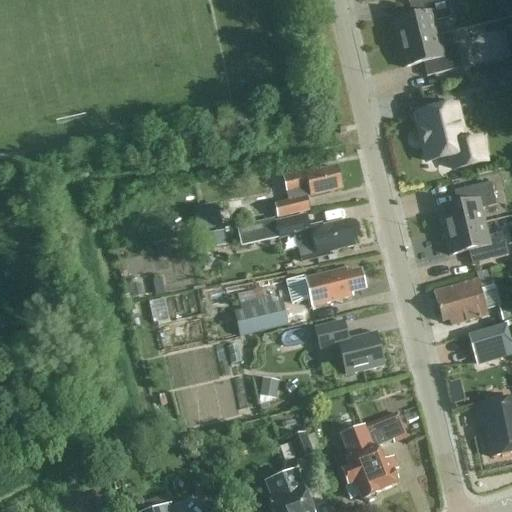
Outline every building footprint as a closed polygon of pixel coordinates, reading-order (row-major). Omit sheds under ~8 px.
[(400,46),(439,36),(436,22),(451,19),(446,0),(429,0),(414,4),(418,17),(394,23),(400,46)] [(511,0),(497,0),(502,19),(511,16),(511,0)] [(439,36),(400,46),(406,69),(429,63),(432,76),(463,68),(457,46),(442,49),(439,36)] [(457,106),(418,116),(429,162),(452,156),(455,170),(487,162),(481,140),(466,143),(457,106)] [(278,219),(307,212),(311,211),(307,198),(343,190),(338,169),(317,174),(316,169),(283,177),(287,195),(288,195),(290,201),(274,205),(278,219)] [(482,209),(497,206),(492,183),(460,191),(464,204),(441,210),(446,233),(486,223),(482,209)] [(308,215),(279,222),(276,223),(280,239),(296,236),(302,263),(330,257),(329,254),(356,247),(350,221),(323,227),(322,224),(311,227),(308,215)] [(486,223),(446,233),(452,256),(475,250),(479,264),(510,256),(504,233),(489,237),(486,223)] [(223,230),(207,233),(209,247),(225,245),(223,230)] [(511,264),(501,267),(503,276),(511,273),(511,264)] [(483,289),(495,286),(490,270),(477,274),(478,279),(435,292),(444,322),(450,321),(451,326),(490,315),(483,289)] [(349,300),(348,297),(347,295),(366,291),(362,272),(347,276),(346,271),(306,281),(312,304),(312,308),(349,300)] [(296,308),(312,304),(306,281),(290,284),(296,308)] [(196,291),(154,298),(158,321),(166,320),(183,423),(237,415),(225,340),(205,344),(196,291)] [(511,300),(503,303),(507,320),(511,318),(511,300)] [(233,324),(236,338),(288,325),(282,302),(247,311),(250,320),(233,324)] [(386,367),(378,334),(350,341),(346,323),(317,330),(322,353),(341,348),(348,377),(386,367)] [(483,332),(467,336),(472,356),(488,352),(492,364),(511,358),(511,350),(505,326),(483,332)] [(279,383),(263,380),(261,398),(276,401),(279,383)] [(511,453),(511,399),(478,407),(482,426),(486,425),(493,457),(511,453)] [(366,425),(340,436),(349,460),(345,461),(349,469),(343,471),(349,486),(346,487),(350,498),(362,493),(365,501),(366,500),(369,504),(375,502),(375,497),(394,489),(389,476),(395,473),(390,460),(380,464),(375,449),(394,441),(395,444),(407,439),(398,415),(367,428),(366,425)] [(298,464),(315,458),(306,435),(289,441),(298,464)] [(312,511),(296,472),(265,485),(272,502),(269,503),(271,507),(270,510),(271,511),(312,511)]
